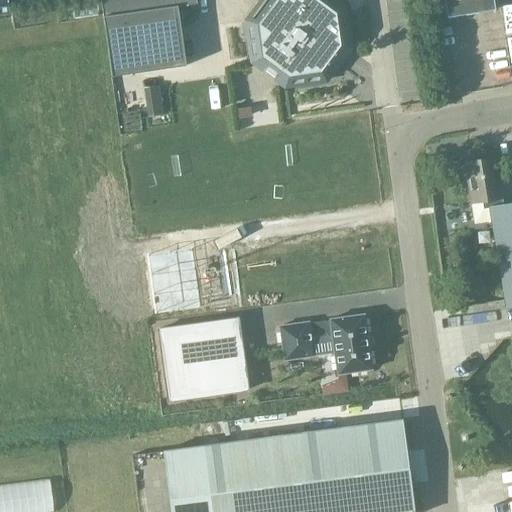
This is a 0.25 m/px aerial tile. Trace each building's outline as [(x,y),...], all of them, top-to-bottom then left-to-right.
[(99,0),(102,18),(111,76),(185,66),(176,6),(196,4),(195,0),(99,0)] [(331,0),(262,0),(247,22),(252,61),(285,85),(327,79),(327,80),(328,80),(327,69),(339,53),(350,51),(349,50),(342,8),(331,0)] [(443,0),(447,18),(494,10),(492,0),(443,0)] [(158,86),(142,88),(144,101),(160,99),(158,86)] [(494,159),(465,164),(475,225),(492,222),(490,209),(502,207),(494,159)] [(511,306),(511,205),(502,207),(490,209),(492,222),(507,307),(511,306)] [(155,314),(200,308),(192,248),(147,255),(155,314)] [(371,369),(363,315),(329,320),(329,321),(308,324),(307,322),(279,326),(284,360),(312,356),(310,338),(331,335),(337,374),(371,369)] [(247,390),(236,318),(157,330),(167,402),(247,390)] [(413,511),(401,417),(162,449),(170,511),(413,511)]
